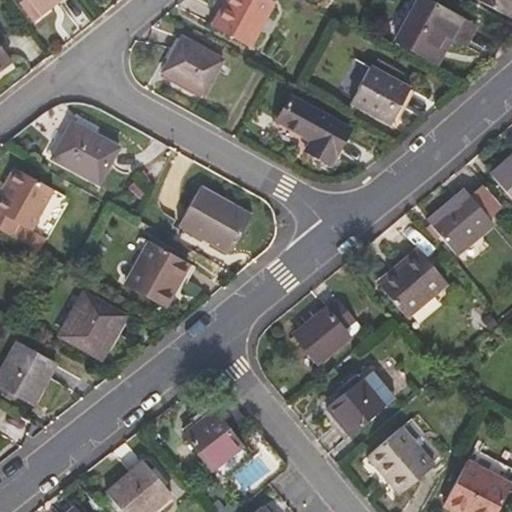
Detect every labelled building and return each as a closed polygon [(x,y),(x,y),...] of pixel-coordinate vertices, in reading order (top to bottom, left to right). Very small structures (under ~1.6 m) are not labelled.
[(19,0),(33,18),(56,0),(19,0)] [(273,1),(271,0),(226,0),(212,27),(249,47),(273,1)] [(475,27),(425,0),(417,0),(395,40),(437,63),(451,36),(466,44),(475,27)] [(511,0),(478,0),(509,17),(511,11),(511,0)] [(204,93),(222,60),(183,38),(164,71),(204,93)] [(0,67),(11,60),(0,45),(0,67)] [(403,74),(385,64),(380,73),(399,83),(403,74)] [(391,123),(410,89),(399,83),(380,73),(369,67),(350,101),(391,123)] [(349,130),(291,97),(278,119),(314,138),(306,153),(330,166),(349,130)] [(99,183),(118,147),(72,122),(53,158),(99,183)] [(511,156),(491,174),(511,198),(511,156)] [(53,190),(18,170),(13,172),(9,179),(10,184),(4,195),(0,202),(0,230),(11,236),(18,223),(31,230),(53,190)] [(10,184),(9,179),(1,193),(4,195),(10,184)] [(231,254),(253,215),(201,186),(179,225),(231,254)] [(456,254),(494,222),(465,189),(428,221),(456,254)] [(164,307),(189,263),(150,241),(126,285),(164,307)] [(448,283),(418,247),(397,265),(401,269),(380,286),(407,318),(448,283)] [(380,286),(401,269),(397,265),(376,282),(380,286)] [(100,361),(127,313),(86,290),(59,338),(100,361)] [(362,327),(339,300),(295,337),(317,364),(362,327)] [(0,387),(32,405),(56,362),(18,341),(0,374),(0,387)] [(349,436),(396,398),(372,369),(325,407),(349,436)] [(178,400),(192,418),(210,404),(196,386),(178,400)] [(242,445),(210,404),(192,418),(197,424),(184,435),(211,470),(214,474),(221,478),(250,455),(242,445)] [(434,465),(401,426),(367,455),(400,493),(434,465)] [(511,468),(474,448),(468,461),(490,473),(511,484),(511,482),(511,468)] [(456,511),(496,511),(511,484),(490,473),(468,461),(467,460),(443,505),(456,511)] [(150,511),(172,494),(144,461),(107,493),(123,511),(150,511)] [(211,505),(215,511),(235,511),(244,506),(237,497),(225,506),(219,498),(211,505)]
